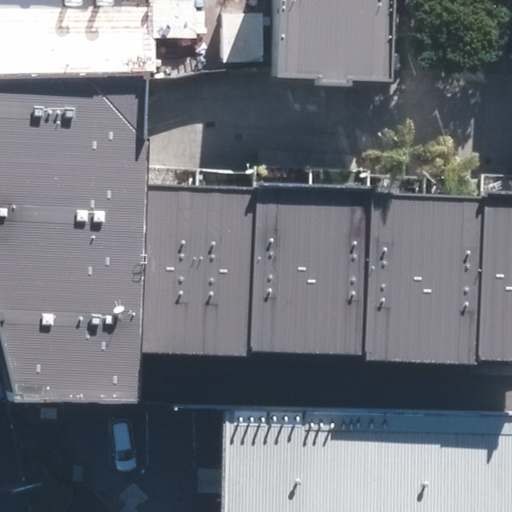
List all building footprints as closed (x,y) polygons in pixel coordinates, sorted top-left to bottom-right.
[(0,0),(0,74),(140,72),(137,0),(0,0)] [(379,0),(266,0),(265,90),(378,92),(379,0)] [(146,182),(149,73),(140,72),(0,74),(0,339),(15,397),(135,402),(141,348),(146,182)] [(511,192),(146,182),(141,348),(511,359),(511,192)] [(511,511),(511,413),(218,407),(215,511),(511,511)]
